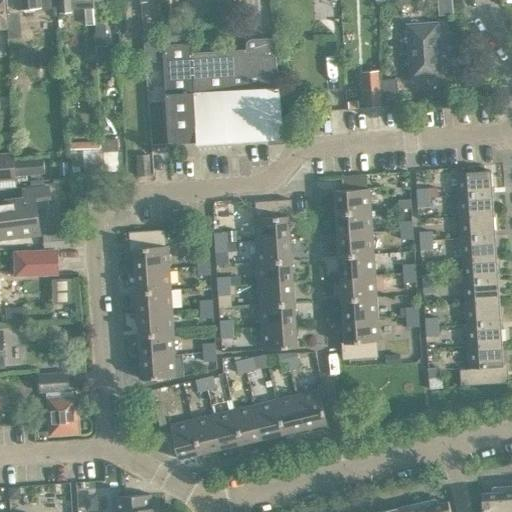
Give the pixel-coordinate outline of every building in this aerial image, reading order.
[(6,0),(7,13),(53,7),(53,5),(57,4),(56,0),(6,0)] [(71,11),(70,7),(85,7),(85,9),(99,8),(98,0),(58,0),(59,12),(71,11)] [(98,0),(99,8),(85,9),(86,25),(104,23),(102,0),(98,0)] [(158,0),(160,24),(169,24),(167,0),(158,0)] [(187,0),(189,20),(190,20),(190,21),(203,20),(201,0),(187,0)] [(132,30),(131,1),(118,1),(119,30),(132,30)] [(150,18),(141,18),(144,47),(153,46),(150,18)] [(411,77),(441,75),(438,23),(408,25),(411,77)] [(190,25),(164,27),(165,42),(191,40),(190,25)] [(189,42),(161,44),(169,141),(171,141),(183,140),(196,139),(197,143),(274,138),(283,138),(285,138),(282,114),(275,46),(274,36),(251,38),(250,38),(249,38),(249,39),(248,39),(248,40),(247,40),(247,41),(247,42),(247,48),(190,52),(189,42)] [(379,79),(379,69),(363,70),(366,107),(381,105),(381,79),(379,79)] [(399,104),(397,78),(381,79),(381,105),(399,104)] [(117,137),(102,138),(103,151),(118,150),(117,137)] [(83,149),(70,150),(71,166),(84,166),(83,149)] [(0,180),(15,179),(15,173),(14,158),(13,153),(0,153),(0,180)] [(138,176),(150,175),(148,154),(136,155),(138,176)] [(26,180),(25,172),(44,171),(43,155),(14,158),(15,173),(16,173),(17,181),(26,180)] [(58,162),(59,176),(68,175),(67,162),(58,162)] [(491,170),(456,172),(458,194),(492,192),(491,170)] [(23,197),(0,200),(0,238),(40,233),(35,199),(49,198),(48,187),(22,189),(23,197)] [(417,197),(429,196),(429,187),(416,188),(417,197)] [(436,187),(429,187),(429,196),(437,196),(436,187)] [(336,212),(371,210),(369,188),(335,190),(336,212)] [(458,194),(458,196),(459,216),(494,214),(492,192),(458,194)] [(429,196),(417,197),(417,206),(430,205),(429,196)] [(411,208),(411,198),(398,199),(399,208),(411,208)] [(255,240),(290,237),(288,210),(291,209),(291,199),(257,201),(258,217),(254,217),(255,240)] [(337,234),(372,232),(371,210),(336,212),(337,234)] [(459,216),(459,220),(461,238),(495,235),(494,214),(459,216)] [(400,230),(413,229),(412,220),(400,221),(400,230)] [(133,242),(135,270),(169,267),(168,245),(164,245),(163,229),(128,231),(129,242),(133,242)] [(413,229),(400,230),(401,239),(413,238),(413,229)] [(235,230),(226,230),(226,231),(227,242),(235,241),(236,241),(235,230)] [(214,242),(227,242),(226,231),(214,232),(214,242)] [(420,240),(432,240),(431,231),(419,231),(420,240)] [(339,256),(373,253),(372,232),(337,234),(339,256)] [(43,235),(44,247),(69,246),(69,233),(43,235)] [(495,235),(461,238),(462,259),(496,257),(495,235)] [(290,237),(255,240),(257,261),(291,259),(290,237)] [(432,240),(420,240),(420,249),(433,249),(432,240)] [(227,242),(214,242),(215,251),(227,251),(227,242)] [(339,256),(340,277),(375,275),(373,253),(339,256)] [(198,265),(210,265),(209,255),(197,255),(198,265)] [(57,256),(14,258),(15,282),(58,280),(57,256)] [(496,257),(462,259),(463,281),(498,279),(496,257)] [(291,259),(257,261),(258,283),(292,281),(291,259)] [(403,273),(416,272),(415,263),(403,264),(403,273)] [(210,265),(198,265),(198,275),(211,274),(210,265)] [(135,270),(136,291),(171,289),(169,267),(135,270)] [(416,272),(403,273),(404,282),(416,281),(416,272)] [(423,284),(435,283),(434,274),(422,274),(423,284)] [(342,299),(376,297),(375,275),(340,277),(342,299)] [(217,286),(230,285),(229,276),(217,277),(217,286)] [(498,279),(463,281),(465,303),(499,301),(498,279)] [(292,281),(258,283),(259,305),(294,302),(292,281)] [(435,283),(423,284),(423,292),(436,292),(435,283)] [(230,285),(217,286),(218,295),(230,294),(230,287),(230,285)] [(136,291),(137,313),(172,311),(171,289),(136,291)] [(378,318),(376,297),(342,299),(343,320),(378,318)] [(201,309),(213,308),(212,299),(200,300),(201,309)] [(499,301),(465,303),(466,324),(501,322),(499,301)] [(259,305),(261,326),(295,324),(294,302),(259,305)] [(406,316),(419,315),(418,306),(406,307),(406,316)] [(22,307),(5,308),(6,320),(23,319),(22,307)] [(213,308),(201,309),(201,318),(214,317),(213,308)] [(172,311),(137,313),(139,334),(173,332),(172,311)] [(419,315),(406,316),(407,326),(419,325),(419,315)] [(425,327),(438,326),(437,317),(425,318),(425,327)] [(379,341),(378,318),(343,320),(345,348),(341,348),(342,359),(376,357),(375,341),(379,341)] [(220,329),(233,328),(232,319),(220,320),(220,329)] [(501,322),(466,324),(468,346),(502,344),(501,322)] [(295,324),(261,326),(262,349),(297,346),(295,324)] [(438,326),(425,327),(426,335),(438,335),(438,326)] [(233,328),(220,329),(221,338),(233,337),(233,328)] [(139,334),(140,356),(175,354),(173,332),(139,334)] [(204,352),(216,351),(215,344),(203,344),(204,352)] [(504,372),(503,358),(502,344),(468,346),(469,368),(459,369),(461,385),(508,382),(508,372),(504,372)] [(216,351),(204,352),(204,361),(217,360),(216,351)] [(175,354),(140,356),(142,379),(176,376),(175,354)] [(278,355),(282,372),(291,370),(287,354),(278,355)] [(287,354),(291,370),(300,367),(296,354),(287,354)] [(399,355),(385,355),(385,360),(385,363),(399,362),(399,355)] [(244,358),(247,371),(256,369),(253,356),(244,358)] [(247,371),(244,358),(235,361),(238,373),(247,371)] [(41,391),(68,389),(68,373),(40,375),(41,391)] [(204,377),(207,389),(216,387),(213,375),(204,377)] [(207,389),(204,377),(195,379),(198,391),(207,389)] [(146,404),(155,402),(152,389),(143,392),(146,404)] [(319,389),(297,394),(305,428),(327,423),(319,389)] [(297,394),(276,399),(284,433),(305,428),(297,394)] [(49,399),(51,433),(77,432),(75,398),(49,399)] [(255,404),(263,438),(284,433),(276,399),(255,404)] [(39,403),(28,406),(32,422),(43,420),(39,403)] [(234,409),(242,443),(263,438),(255,404),(234,409)] [(213,414),(221,448),(242,443),(234,409),(213,414)] [(192,419),(200,453),(221,448),(213,414),(192,419)] [(192,419),(170,424),(178,458),(200,453),(192,419)] [(19,485),(8,486),(9,498),(15,498),(20,493),(19,485)] [(511,511),(511,490),(481,493),(482,511),(511,511)] [(114,496),(115,511),(153,511),(153,507),(151,507),(150,494),(114,496)] [(450,511),(448,501),(400,511),(450,511)]
